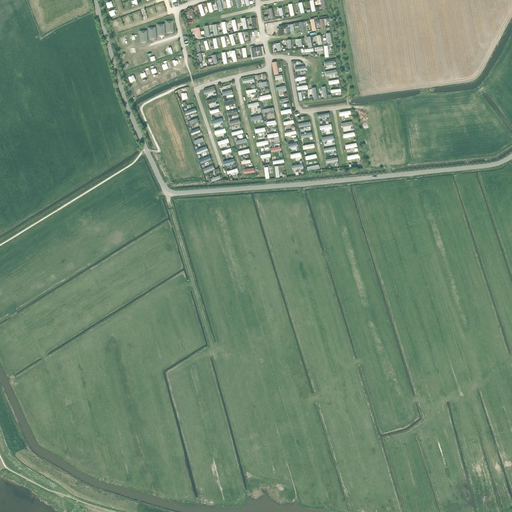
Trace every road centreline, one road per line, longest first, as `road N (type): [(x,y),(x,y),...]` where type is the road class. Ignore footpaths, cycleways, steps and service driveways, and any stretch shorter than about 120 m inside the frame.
road 1 (unclassified): [(511,155),(486,165),(172,193),(128,109),(94,0)]
road 2 (track): [(211,344),(166,190)]
